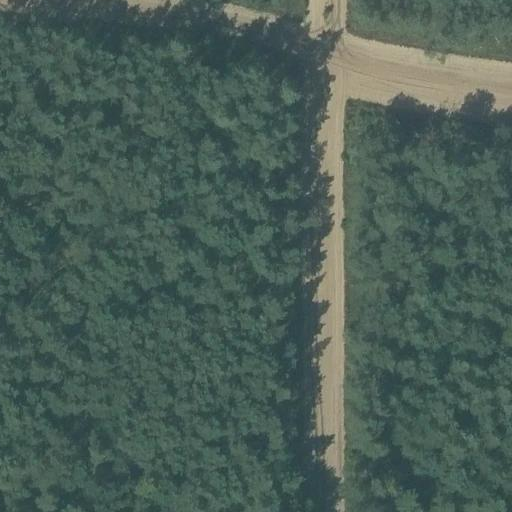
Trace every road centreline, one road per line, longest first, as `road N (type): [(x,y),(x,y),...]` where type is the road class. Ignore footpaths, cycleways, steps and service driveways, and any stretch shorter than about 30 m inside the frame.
road 1 (track): [(325,0),(328,511)]
road 2 (track): [(41,0),(236,29),(511,89)]
